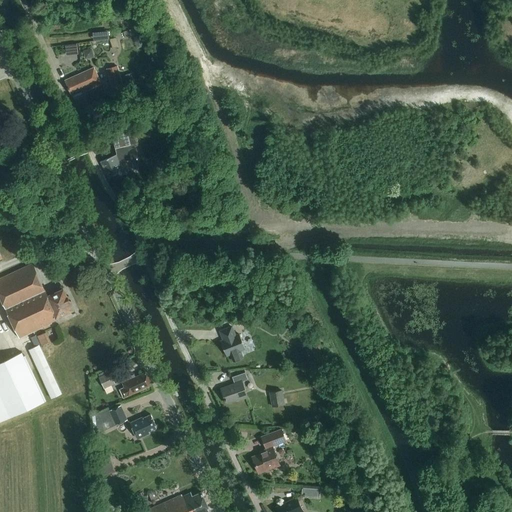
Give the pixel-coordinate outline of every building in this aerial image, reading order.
[(71,54),(82,52),(80,42),(69,44),(71,54)] [(122,84),(117,66),(106,69),(111,87),(122,84)] [(93,68),(64,81),(71,96),(74,101),(84,96),(83,92),(100,84),(93,68)] [(134,81),(130,69),(122,72),(126,84),(134,81)] [(132,119),(109,124),(117,154),(100,161),(108,178),(119,173),(120,176),(130,172),(125,161),(133,159),(130,149),(138,145),(132,119)] [(0,296),(19,338),(50,323),(51,324),(57,320),(56,318),(72,309),(63,290),(47,297),(32,264),(0,278),(0,296)] [(221,342),(226,356),(230,354),(233,362),(243,358),(240,350),(245,348),(239,334),(235,336),(231,327),(220,331),(224,340),(221,342)] [(50,331),(40,335),(44,344),(54,340),(50,331)] [(51,398),(62,393),(40,345),(29,350),(51,398)] [(0,422),(46,401),(23,352),(0,362),(0,422)] [(111,372),(99,377),(104,389),(116,384),(111,372)] [(124,398),(151,385),(145,372),(135,377),(134,375),(121,380),(124,387),(120,389),(124,398)] [(242,382),(248,380),(245,373),(232,377),(234,384),(221,389),(226,404),(240,399),(240,400),(247,397),(242,382)] [(285,405),(282,390),(269,392),(272,407),(285,405)] [(128,420),(121,405),(110,410),(114,418),(117,425),(128,420)] [(149,431),(157,428),(151,415),(143,418),(143,417),(130,423),(137,439),(150,433),(149,431)] [(286,442),(281,430),(263,437),(267,449),(262,451),(262,453),(254,457),(260,473),(269,469),(268,467),(279,463),(273,446),(286,442)] [(318,489),(302,488),(302,495),(318,496),(318,489)] [(201,492),(192,496),(191,493),(179,499),(178,496),(143,511),(208,511),(210,511),(201,492)] [(302,511),(304,511),(297,497),(276,506),(278,511),(302,511)]
